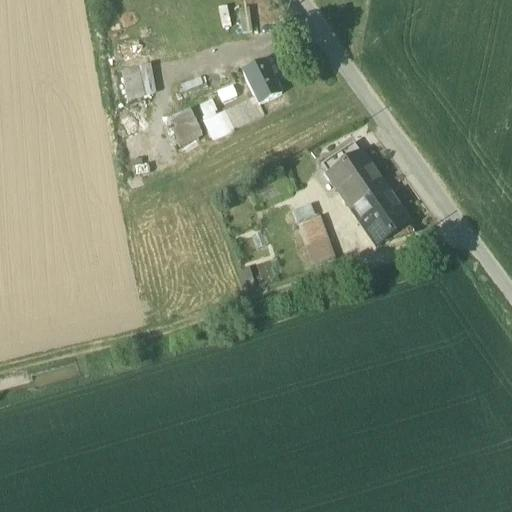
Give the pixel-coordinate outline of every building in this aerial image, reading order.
[(127,68),(141,64),(139,55),(110,63),(112,69),(127,65),(127,68)] [(244,74),(256,103),(240,111),(248,128),(264,120),(259,109),(281,99),(272,79),(277,77),(274,70),(269,72),(266,64),(244,74)] [(123,103),(152,95),(144,65),(115,73),(123,103)] [(223,130),(227,137),(232,135),(248,128),(240,111),(224,118),(228,127),(223,130)] [(319,166),(326,177),(360,154),(352,143),(319,166)] [(326,177),(351,214),(385,191),(360,154),(326,177)] [(250,192),(255,209),(292,198),(287,181),(250,192)] [(409,226),(385,191),(351,214),(376,250),(409,226)] [(291,212),(295,223),(310,217),(305,206),(291,212)] [(296,228),(300,239),(323,230),(319,219),(296,228)] [(300,239),(304,249),(327,241),(323,230),(300,239)] [(304,249),(308,261),(331,252),(327,241),(304,249)] [(335,264),(331,252),(308,261),(312,272),(335,264)]
